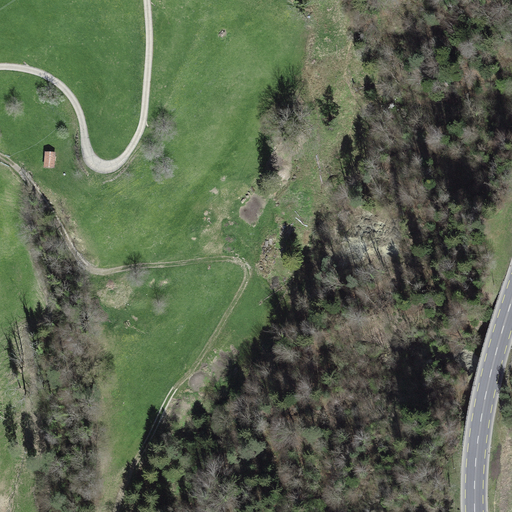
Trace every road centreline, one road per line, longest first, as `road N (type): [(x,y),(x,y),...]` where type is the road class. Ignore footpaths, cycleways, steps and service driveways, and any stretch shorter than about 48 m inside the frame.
road 1 (track): [(0,156),(96,275),(236,258),(249,268),(172,392),(112,511)]
road 2 (primary): [(475,511),(482,412),(511,299)]
